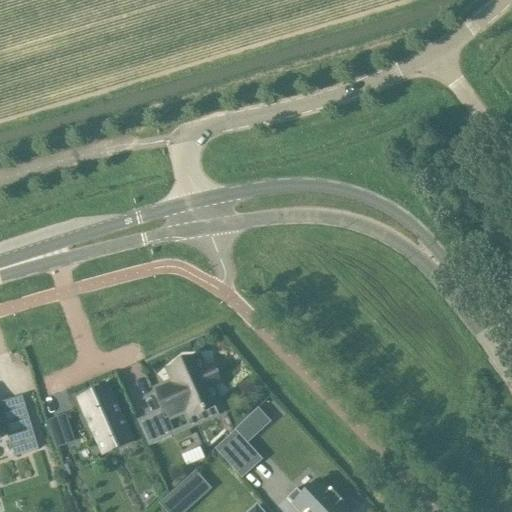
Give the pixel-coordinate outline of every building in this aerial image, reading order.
[(207,410),(206,408),(220,402),(212,384),(219,381),(212,366),(205,370),(200,357),(169,371),(175,384),(159,391),(170,417),(187,410),(189,415),(203,409),(204,411),(207,410)] [(134,442),(135,442),(109,384),(109,385),(108,385),(108,386),(78,400),(93,434),(94,434),(103,454),(133,441),(133,442),(134,442)] [(47,396),(51,415),(71,411),(67,392),(47,396)] [(272,396),(263,405),(277,419),(286,410),(272,396)] [(23,397),(0,403),(0,409),(0,410),(0,439),(1,439),(0,437),(0,436),(8,434),(14,457),(39,449),(23,397)] [(267,457),(253,442),(276,420),(262,406),(218,448),(246,477),(267,457)] [(150,446),(172,436),(160,411),(139,420),(150,446)] [(49,423),(57,447),(74,441),(66,417),(49,423)] [(297,488),(287,497),(301,511),(350,511),(320,480),(304,495),(297,488)]
